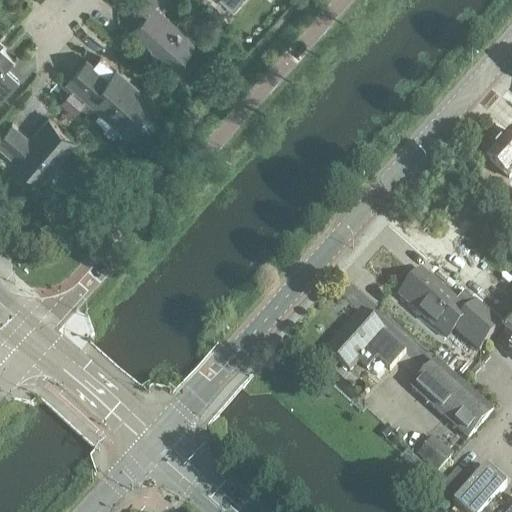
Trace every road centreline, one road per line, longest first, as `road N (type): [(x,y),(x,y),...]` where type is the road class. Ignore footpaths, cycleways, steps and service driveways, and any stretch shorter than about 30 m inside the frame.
road 1 (tertiary): [(157,447),(475,88)]
road 2 (residential): [(343,0),(37,345)]
road 3 (tertiary): [(157,447),(37,345)]
